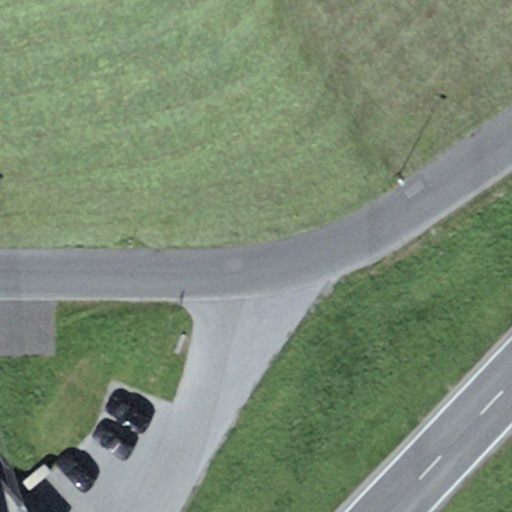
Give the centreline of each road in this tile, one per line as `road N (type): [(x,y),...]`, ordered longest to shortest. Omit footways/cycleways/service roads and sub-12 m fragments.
road 1 (residential): [(0,268),(212,260),(326,242),(397,208),(511,129)]
road 2 (secondary): [(385,511),(511,380)]
